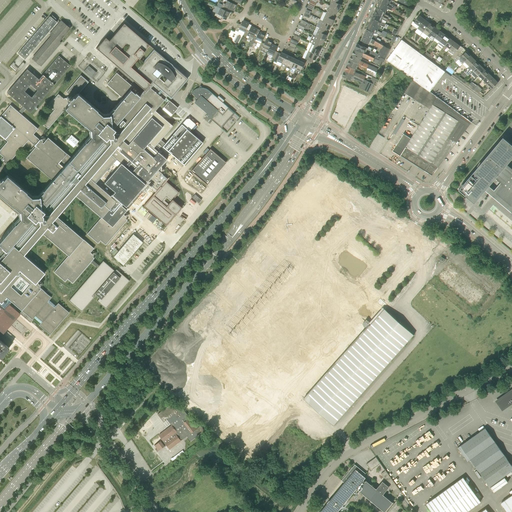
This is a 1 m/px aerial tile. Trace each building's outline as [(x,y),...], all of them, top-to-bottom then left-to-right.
[(339,4),(341,1),(340,0),(332,0),(330,5),(339,9),(341,5),(339,4)] [(229,9),(234,11),(237,5),(235,4),(228,1),(227,1),(226,4),(224,3),(221,8),(228,11),(229,9)] [(288,9),(293,11),(296,4),(289,1),(288,4),(290,5),(288,9)] [(391,10),(392,8),(380,2),(379,4),(378,4),(377,5),(378,6),(378,7),(385,11),(387,8),(391,10)] [(335,13),(337,14),(339,9),(330,5),(326,13),(333,16),(335,13)] [(391,17),(388,16),(384,14),(385,11),(378,7),(377,8),(376,8),(375,9),(376,11),(375,12),(390,20),(391,17)] [(223,16),(227,18),(230,12),(228,11),(221,8),(218,14),(216,13),(214,16),(221,19),(223,16)] [(382,19),(386,21),(389,22),(390,20),(375,12),(374,14),(373,15),(372,16),(373,17),(372,18),(380,22),(382,19)] [(332,25),(334,20),(332,19),(333,16),(326,13),(323,21),(332,25)] [(414,22),(419,26),(425,19),(419,15),(414,22)] [(18,53),(25,59),(57,22),(50,16),(18,53)] [(372,20),(370,20),(369,23),(378,28),(380,25),(384,27),(385,24),(380,22),(372,18),(372,20)] [(430,23),(425,19),(419,26),(418,29),(423,32),(430,23)] [(238,23),(238,24),(235,30),(238,32),(239,29),(245,32),(246,30),(249,23),(243,20),(241,25),(238,23)] [(32,58),(41,66),(59,45),(61,42),(59,41),(70,28),(61,21),(50,34),(52,36),(32,58)] [(323,21),(319,28),(326,31),(328,29),(330,30),(332,25),(323,21)] [(171,91),(168,96),(171,99),(188,79),(169,62),(124,23),(109,40),(105,37),(96,48),(141,87),(147,80),(148,81),(151,77),(152,77),(151,78),(158,84),(155,87),(160,91),(157,94),(162,98),(164,95),(166,97),(171,91)] [(368,28),(367,28),(366,29),(374,33),(374,32),(378,34),(380,35),(381,33),(377,31),(378,28),(369,23),(368,26),(368,27),(368,28)] [(435,27),(430,23),(423,32),(428,36),(435,27)] [(257,29),(251,26),(249,31),(246,30),(245,32),(243,36),(246,38),(247,35),(253,38),(254,35),(254,36),(257,29)] [(325,40),(327,35),(325,34),(326,31),(319,28),(317,27),(313,34),(316,36),(325,40)] [(435,38),(440,31),(435,27),(428,36),(427,37),(432,41),(434,37),(435,38)] [(374,32),(374,33),(366,29),(364,35),(371,38),(375,41),(379,43),(381,40),(377,37),(378,34),(374,32)] [(445,34),(440,31),(435,38),(440,41),(445,34)] [(257,44),(257,43),(261,44),(261,43),(262,43),(265,35),(259,32),(257,37),(254,36),(254,35),(253,38),(251,42),(253,43),(257,44)] [(322,45),(325,40),(316,36),(313,34),(310,42),(312,43),(319,47),(321,44),(322,45)] [(443,48),(450,38),(445,34),(440,41),(438,44),(443,48)] [(361,40),(368,44),(370,41),(374,44),(375,41),(371,38),(364,35),(361,40)] [(455,42),(450,38),(443,48),(445,50),(447,47),(450,49),(455,42)] [(267,53),(272,44),(272,42),(266,39),(264,44),(262,43),(261,43),(261,44),(258,49),(267,53)] [(441,69),(402,40),(387,60),(413,79),(426,89),(438,73),(439,74),(442,70),(441,69)] [(306,50),(318,55),(320,50),(318,49),(319,47),(312,43),(310,42),(306,50)] [(457,50),(460,46),(455,42),(450,49),(448,51),(453,55),(451,57),(454,59),(460,52),(457,50)] [(378,55),(371,50),(369,54),(366,52),(368,48),(364,47),(361,45),(357,43),(354,49),(368,56),(372,59),(373,58),(383,63),(385,59),(380,57),(379,58),(378,58),(379,55),(378,55)] [(275,51),(277,46),(272,44),(267,53),(273,56),(272,58),(275,59),(278,52),(275,51)] [(381,49),(378,55),(385,59),(385,58),(390,49),(384,45),(383,45),(381,49)] [(373,61),(374,62),(382,65),(383,63),(373,58),(372,59),(368,56),(354,49),(352,54),(361,59),(362,56),(373,61)] [(303,58),(312,62),(313,59),(315,60),(318,55),(306,50),(303,58)] [(471,56),(466,51),(463,54),(460,52),(454,59),(456,61),(458,60),(462,64),(465,62),(471,56)] [(286,54),(282,52),(281,53),(278,52),(275,59),(274,61),(277,63),(276,64),(281,66),(286,54)] [(287,65),(291,56),(286,54),(281,66),(285,68),(287,65)] [(350,60),(376,72),(377,70),(368,65),(360,61),(361,59),(352,54),(350,60)] [(27,69),(7,92),(23,107),(26,109),(30,113),(70,66),(65,61),(59,56),(53,63),(57,67),(53,71),(49,67),(39,79),(27,69)] [(296,59),(291,56),(287,65),(291,68),(296,59)] [(475,60),(471,56),(465,62),(462,64),(467,68),(469,66),(476,59),(475,60)] [(296,70),(300,61),(296,59),(291,68),(290,70),(295,72),(296,70)] [(477,59),(476,59),(469,66),(467,68),(464,71),(469,75),(471,73),(480,64),(477,62),(478,61),(477,59)] [(376,72),(350,60),(347,65),(356,69),(357,67),(365,71),(365,72),(376,77),(378,73),(376,72)] [(299,75),(301,72),(305,63),(300,61),(296,70),(295,72),(299,75)] [(476,78),(478,75),(484,69),(480,64),(471,73),(476,78)] [(356,69),(347,65),(345,71),(364,80),(365,77),(355,72),(356,69)] [(96,73),(89,66),(84,71),(92,78),(96,73)] [(483,80),(489,74),(484,69),(478,75),(483,80)] [(363,82),(366,83),(363,90),(370,93),(374,85),(366,81),(365,80),(364,80),(345,71),(342,76),(351,80),(352,78),(363,83),(363,82)] [(116,73),(107,84),(123,98),(113,109),(114,109),(109,115),(102,115),(97,111),(97,110),(78,94),(88,82),(81,75),(66,92),(71,96),(70,97),(65,98),(63,98),(58,94),(51,103),(52,104),(50,107),(54,110),(42,124),(48,129),(65,109),(84,125),(85,125),(90,129),(91,136),(86,142),(85,141),(71,158),(48,137),(43,143),(33,134),(38,129),(21,114),(26,109),(23,107),(19,112),(10,105),(0,116),(0,134),(7,141),(0,149),(0,153),(4,157),(1,160),(7,165),(28,140),(35,146),(26,157),(29,160),(27,162),(25,160),(26,159),(23,157),(19,163),(28,171),(32,166),(29,164),(31,162),(52,180),(43,191),(39,197),(32,197),(26,192),(27,192),(7,175),(0,183),(0,195),(14,207),(20,211),(20,218),(15,223),(0,240),(0,357),(1,358),(0,356),(0,352),(6,346),(9,348),(0,340),(0,314),(9,304),(11,301),(32,320),(34,318),(40,323),(39,325),(50,335),(69,312),(58,303),(56,306),(49,300),(52,297),(41,288),(38,285),(38,284),(38,283),(37,282),(45,273),(24,255),(43,233),(68,255),(54,272),(59,277),(58,279),(55,277),(51,281),(58,287),(62,283),(66,286),(59,293),(66,299),(74,290),(65,281),(67,279),(73,283),(94,258),(99,262),(103,257),(98,253),(95,257),(92,254),(92,252),(91,252),(94,248),(57,216),(76,195),(101,217),(87,234),(92,238),(91,239),(97,244),(97,245),(101,249),(103,247),(99,243),(100,240),(106,245),(127,220),(127,219),(132,224),(136,219),(131,214),(128,218),(123,214),(127,210),(98,185),(96,183),(116,159),(150,188),(155,192),(143,206),(166,226),(183,206),(182,206),(181,207),(173,200),(179,193),(166,181),(169,178),(168,177),(167,178),(162,174),(163,174),(157,170),(166,159),(168,161),(173,156),(184,165),(203,142),(190,131),(196,124),(190,119),(184,126),(182,124),(186,119),(165,143),(160,139),(153,147),(136,133),(140,128),(142,125),(164,100),(167,103),(164,107),(172,115),(178,108),(169,101),(166,98),(168,96),(171,91),(166,97),(164,95),(162,98),(157,94),(160,91),(155,87),(158,84),(151,78),(152,77),(151,77),(148,81),(147,80),(141,87),(139,89),(143,92),(139,96),(130,90),(133,87),(116,73)] [(487,84),(493,78),(489,74),(483,80),(487,84)] [(487,84),(492,88),(498,82),(493,78),(487,84)] [(401,155),(432,175),(471,122),(434,95),(413,79),(404,93),(430,109),(411,138),(401,155)] [(197,100),(195,102),(195,103),(208,114),(207,116),(211,119),(222,128),(230,119),(232,116),(235,113),(229,107),(223,102),(224,101),(219,97),(217,98),(213,94),(209,90),(208,90),(208,89),(207,89),(206,89),(206,88),(205,88),(204,88),(203,88),(200,86),(198,88),(197,88),(197,89),(196,89),(195,89),(195,90),(194,90),(193,91),(192,92),(191,93),(191,94),(192,93),(195,96),(198,99),(197,100)] [(400,156),(401,155),(411,138),(403,133),(392,151),(400,156)] [(73,148),(79,141),(71,134),(66,141),(73,148)] [(511,170),(506,165),(511,158),(511,144),(507,140),(503,137),(474,171),(471,175),(459,189),(474,203),(495,178),(503,185),(495,195),(511,209),(511,170)] [(191,171),(207,185),(226,162),(210,149),(191,171)] [(199,203),(201,200),(195,194),(192,198),(199,203)] [(155,220),(151,224),(158,231),(162,226),(155,220)] [(138,228),(147,236),(151,231),(142,223),(138,228)] [(113,257),(123,265),(143,242),(133,234),(113,257)] [(414,335),(383,307),(370,322),(303,398),(334,425),(414,335)] [(261,372),(220,421),(245,442),(241,446),(248,452),(251,449),(257,454),(297,407),(288,400),(297,390),(265,363),(258,370),(261,372)] [(511,402),(511,390),(497,401),(503,409),(511,402)] [(157,452),(162,448),(165,446),(168,450),(169,448),(170,449),(181,441),(181,440),(182,439),(183,440),(188,436),(189,437),(188,438),(190,441),(199,435),(200,436),(206,432),(201,425),(198,428),(182,408),(179,410),(173,402),(171,404),(158,414),(164,422),(174,414),(177,418),(171,423),(172,425),(159,435),(162,439),(160,440),(161,441),(155,445),(157,448),(155,449),(157,452)] [(511,465),(485,428),(458,448),(467,461),(470,459),(490,486),(511,470),(511,465)] [(376,457),(371,461),(367,464),(371,470),(380,463),(376,457)] [(338,511),(357,488),(364,480),(366,477),(364,476),(365,474),(355,465),(344,478),(342,480),(345,483),(321,511),(320,511),(338,511)] [(211,483),(214,480),(207,474),(204,478),(211,483)] [(431,511),(465,511),(480,501),(462,477),(426,503),(431,511)] [(505,477),(490,487),(494,492),(508,482),(505,477)] [(377,489),(367,480),(366,481),(364,480),(357,488),(359,490),(385,511),(393,502),(383,494),(389,487),(383,481),(377,489)] [(197,485),(205,491),(208,487),(201,481),(197,485)] [(511,511),(511,494),(501,503),(508,511),(511,511)] [(180,501),(176,503),(181,511),(185,508),(180,501)]
